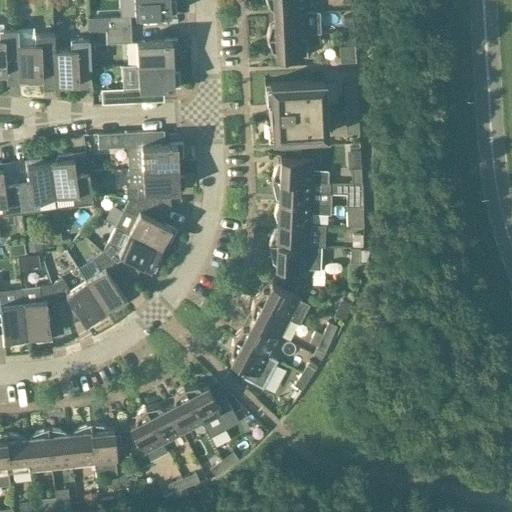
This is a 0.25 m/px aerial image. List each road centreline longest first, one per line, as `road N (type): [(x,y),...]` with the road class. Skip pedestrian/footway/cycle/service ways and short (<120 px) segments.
road 1 (residential): [(0,378),(99,359),(135,338),(193,271),(211,222),(205,118)]
road 2 (secondary): [(511,242),(496,192),(484,0)]
road 3 (residential): [(55,122),(205,118)]
